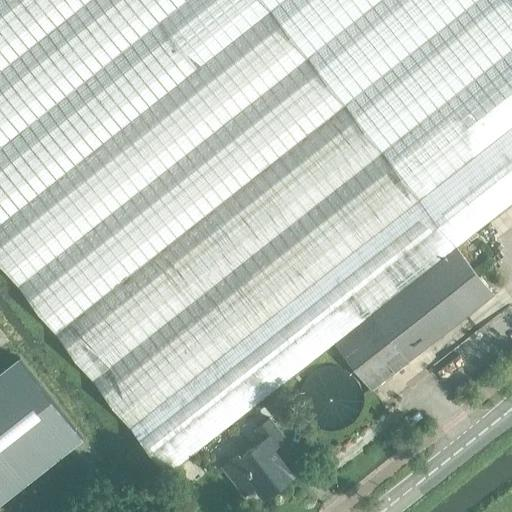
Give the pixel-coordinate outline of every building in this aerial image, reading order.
[(511,0),(0,0),(0,261),(167,473),(334,342),(456,245),(511,202),(511,201),(511,0)] [(456,245),(334,342),(371,389),(493,293),(456,245)] [(20,357),(0,372),(0,501),(83,437),(20,357)] [(280,397),(269,406),(284,424),(295,415),(280,397)] [(238,451),(221,464),(245,493),(254,486),(263,498),(293,474),(272,447),(285,438),(268,416),(254,428),(262,438),(241,454),(238,451)]
